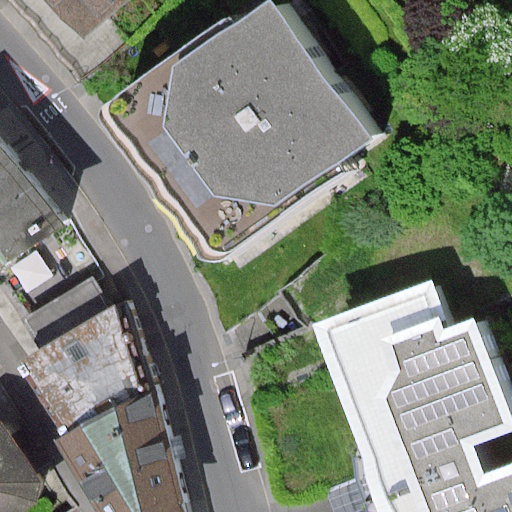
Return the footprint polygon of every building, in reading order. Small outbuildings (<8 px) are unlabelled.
[(104,0),(129,29),(163,0),(104,0)] [(384,160),(262,3),(132,103),(254,260),(384,160)] [(0,285),(10,297),(105,218),(16,111),(0,123),(0,285)] [(154,398),(101,277),(18,328),(83,432),(154,398)] [(451,280),(340,320),(410,511),(511,511),(511,326),(505,308),(466,322),(451,280)] [(154,398),(83,432),(71,438),(116,511),(192,511),(164,394),(154,398)] [(0,511),(38,511),(50,504),(53,483),(10,421),(0,419),(0,511)]
